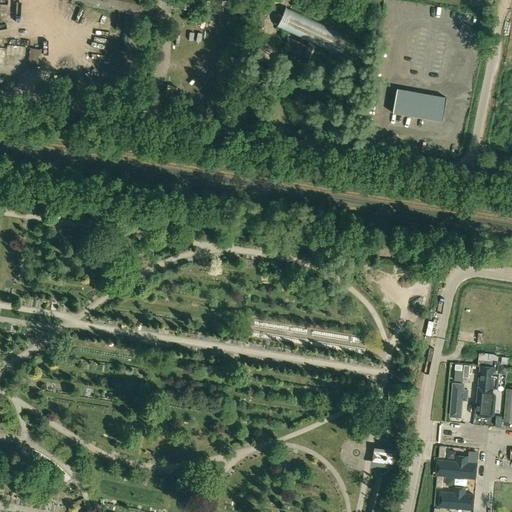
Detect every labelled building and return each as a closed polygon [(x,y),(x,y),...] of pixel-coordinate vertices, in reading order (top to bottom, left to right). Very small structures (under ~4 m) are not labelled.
[(191,0),(178,0),(177,8),(190,9),(191,0)] [(210,12),(211,0),(200,0),(199,10),(210,12)] [(265,28),(270,3),(259,1),(254,27),(265,28)] [(308,60),(314,48),(315,45),(340,55),(347,37),(285,8),(277,26),(281,28),(280,29),(300,38),(299,41),(295,40),(287,36),(282,48),(289,51),(289,52),(308,60)] [(396,88),(392,112),(442,121),(446,97),(396,88)] [(495,365),(480,364),(477,410),(491,412),(495,365)] [(464,382),(453,381),(450,415),(462,416),(464,382)] [(477,460),(439,458),(438,475),(476,477),(477,460)] [(474,492),(441,489),(439,505),(473,508),(474,492)]
